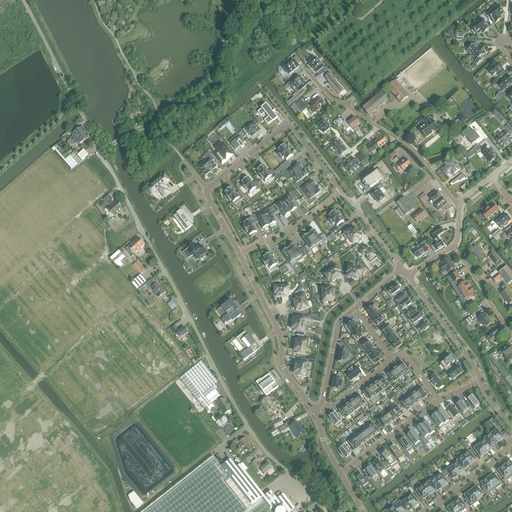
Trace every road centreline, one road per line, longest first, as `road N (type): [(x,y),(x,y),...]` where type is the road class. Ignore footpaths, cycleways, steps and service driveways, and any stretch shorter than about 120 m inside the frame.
road 1 (unclassified): [(323,511),(262,447),(230,398),(108,164)]
road 2 (residential): [(341,191),(289,124),(205,188),(239,254)]
road 3 (residential): [(108,164),(22,0)]
road 4 (residential): [(239,254),(281,334),(281,365),(313,411)]
road 5 (residential): [(459,206),(413,151),(346,104)]
road 6 (residential): [(480,381),(404,272)]
road 7 (residential): [(437,399),(340,473)]
road 8 (residential): [(341,191),(294,228),(239,254)]
